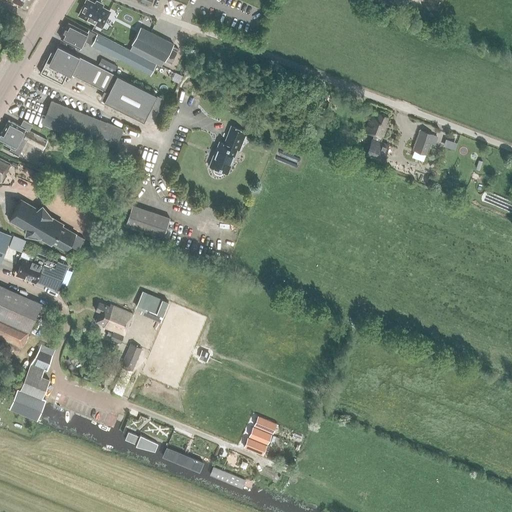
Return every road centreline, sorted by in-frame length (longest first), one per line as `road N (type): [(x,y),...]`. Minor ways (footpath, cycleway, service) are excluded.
road 1 (unclassified): [(511,150),(117,0)]
road 2 (unclassified): [(287,471),(68,383),(56,358),(63,310),(0,275)]
road 3 (unknown): [(25,70),(158,136),(182,118),(216,130)]
